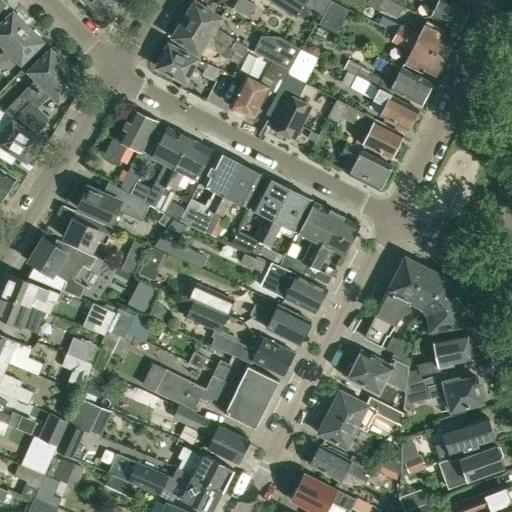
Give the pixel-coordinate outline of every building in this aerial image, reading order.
[(107,19),(120,7),(124,5),(126,2),(125,1),(126,0),(97,0),(92,5),(97,10),(95,11),(103,19),(105,17),(107,19)] [(221,0),(248,17),(256,5),(248,0),(221,0)] [(268,0),(295,17),(303,5),(294,0),(268,0)] [(349,9),(331,0),(319,23),(337,32),(349,9)] [(403,5),(392,0),(381,0),(378,7),(397,17),(403,5)] [(468,10),(451,1),(449,0),(423,0),(436,7),(431,16),(458,30),(468,10)] [(220,17),(212,12),(195,1),(193,4),(191,3),(186,12),(188,13),(184,19),(228,46),(233,37),(215,25),(220,17)] [(0,55),(28,27),(23,22),(25,20),(17,12),(15,14),(13,12),(0,24),(0,55)] [(222,55),(228,46),(184,19),(181,24),(179,23),(173,32),(175,33),(173,36),(198,52),(204,43),(222,55)] [(444,57),(453,39),(442,33),(444,30),(426,21),(420,34),(400,24),(396,33),(444,57)] [(21,62),(28,55),(42,41),(40,38),(42,37),(34,29),(32,31),(28,27),(0,55),(0,68),(14,55),(21,62)] [(435,75),(444,57),(396,33),(392,40),(412,50),(405,64),(422,73),(424,69),(435,75)] [(289,69),(301,48),(281,36),(261,34),(254,50),(271,60),(281,65),(289,69)] [(238,40),(237,39),(231,48),(236,51),(243,55),(248,46),(238,40)] [(194,64),(197,58),(187,52),(169,43),(163,54),(161,53),(156,62),(158,64),(157,66),(175,75),(176,76),(175,79),(182,82),(183,80),(185,81),(194,64)] [(307,49),(319,55),(321,51),(319,46),(315,44),(309,45),(307,49)] [(242,57),(243,55),(236,51),(231,48),(226,57),(237,64),(242,57)] [(288,73),(301,80),(314,55),(319,57),(301,48),(289,69),(288,73)] [(28,100),(65,63),(60,59),(62,57),(55,50),(53,52),(50,49),(29,70),(37,78),(22,93),(28,100)] [(264,101),(270,90),(277,93),(279,88),(288,73),(289,69),(281,65),(271,60),(260,82),(246,75),(231,104),(234,105),(235,109),(240,111),(243,110),(254,115),(262,100),(264,101)] [(383,78),(370,72),(347,60),(342,68),(356,76),(356,75),(390,92),(392,89),(420,103),(431,82),(391,61),(383,78)] [(206,62),(203,68),(201,74),(212,79),(218,68),(206,62)] [(68,91),(67,91),(80,78),(77,76),(79,74),(72,67),(70,69),(65,63),(28,100),(13,116),(39,134),(50,117),(38,105),(51,92),(59,100),(61,97),(62,98),(66,95),(68,91)] [(306,82),(301,80),(288,73),(279,88),(277,93),(287,98),(272,126),(277,129),(278,132),(285,136),(289,135),(294,137),(310,105),(298,99),(306,82)] [(392,93),(390,92),(356,75),(356,76),(350,87),(385,105),(380,114),(408,128),(418,109),(392,95),(392,93)] [(343,114),(348,104),(336,97),(327,114),(337,119),(340,113),(343,114)] [(385,125),(386,123),(348,104),(343,114),(371,129),(363,143),(390,157),(391,155),(394,156),(400,143),(398,142),(402,134),(385,125)] [(16,123),(13,121),(15,118),(0,108),(0,128),(6,132),(0,141),(0,143),(26,160),(28,157),(30,158),(36,149),(34,147),(40,137),(35,135),(16,123)] [(142,151),(148,139),(157,121),(133,109),(118,138),(114,136),(104,156),(117,163),(127,143),(137,148),(118,187),(130,193),(149,154),(142,151)] [(155,207),(189,137),(167,126),(152,156),(167,164),(147,203),(149,204),(155,207)] [(197,179),(203,166),(212,148),(189,137),(155,207),(161,211),(181,171),(197,179)] [(390,163),(372,154),(347,142),(341,153),(356,161),(349,174),(359,179),(377,188),(390,163)] [(215,212),(240,163),(218,152),(209,170),(202,183),(217,190),(207,208),(215,212)] [(245,205),(252,192),(261,174),(240,163),(215,212),(211,219),(205,232),(219,238),(228,219),(222,216),(231,198),(245,205)] [(15,178),(0,168),(0,200),(0,201),(7,191),(10,189),(13,185),(13,181),(15,178)] [(268,230),(288,188),(267,177),(251,208),(265,215),(248,249),(257,254),(258,252),(263,242),(269,230),(268,230)] [(130,193),(118,187),(114,184),(109,195),(88,186),(78,207),(117,225),(123,212),(142,221),(149,204),(147,203),(130,193)] [(295,230),(311,199),(288,188),(268,230),(269,230),(263,242),(258,252),(277,262),(280,264),(285,255),(269,247),(281,223),(295,230)] [(187,208),(181,221),(196,228),(205,232),(211,219),(215,212),(207,208),(201,206),(190,201),(188,207),(187,208)] [(308,265),(320,241),(321,242),(337,213),(315,201),(299,232),(313,239),(302,262),(286,253),(285,255),(280,264),(303,275),(308,265)] [(113,228),(108,225),(79,212),(76,219),(73,218),(70,225),(67,225),(63,232),(65,235),(64,237),(92,250),(97,239),(106,243),(113,228)] [(330,247),(344,254),(359,224),(337,213),(321,242),(320,241),(308,265),(303,275),(326,287),(332,275),(319,268),(330,247)] [(57,238),(54,243),(43,236),(29,260),(49,273),(44,282),(76,295),(79,288),(68,281),(80,262),(85,265),(92,254),(57,238)] [(160,251),(148,246),(136,273),(148,279),(160,251)] [(426,310),(456,288),(448,278),(427,267),(405,256),(364,337),(381,346),(388,332),(406,307),(409,300),(423,307),(426,310)] [(138,262),(127,257),(122,268),(133,273),(137,263),(138,262)] [(326,287),(303,275),(280,264),(277,262),(265,286),(284,296),(314,311),(326,287)] [(54,304),(59,293),(8,272),(0,292),(0,293),(29,305),(50,313),(53,304),(54,304)] [(139,279),(127,301),(144,310),(156,288),(139,279)] [(196,300),(227,313),(233,300),(193,283),(188,296),(196,300)] [(431,329),(448,326),(467,324),(464,298),(456,288),(426,310),(429,313),(431,329)] [(25,316),(29,305),(0,293),(0,317),(37,332),(41,323),(25,316)] [(220,330),(227,313),(196,300),(189,317),(220,330)] [(309,319),(308,318),(279,304),(274,313),(257,304),(252,312),(270,321),(267,327),(295,341),(298,343),(309,319)] [(107,332),(116,311),(101,305),(91,330),(105,335),(107,332)] [(116,311),(107,332),(123,338),(133,313),(117,307),(116,311)] [(31,348),(4,336),(0,334),(0,358),(7,362),(37,373),(42,361),(28,356),(31,348)] [(293,351),(285,347),(260,334),(253,347),(238,340),(237,343),(219,335),(215,343),(252,362),(253,359),(282,373),(293,351)] [(470,338),(467,336),(466,334),(435,341),(438,359),(418,364),(419,369),(409,371),(407,384),(441,372),(441,367),(454,364),(454,362),(471,359),(469,347),(472,345),(470,338)] [(385,347),(394,352),(400,340),(391,335),(385,347)] [(66,353),(93,363),(100,348),(71,338),(66,353)] [(394,352),(400,355),(401,353),(406,343),(400,340),(394,352)] [(100,348),(94,361),(106,367),(112,353),(100,348)] [(388,364),(378,359),(360,350),(354,363),(350,364),(347,370),(348,374),(347,376),(379,392),(386,378),(392,382),(406,389),(407,384),(409,371),(409,365),(392,356),(388,364)] [(210,358),(198,352),(192,364),(205,369),(210,358)] [(279,380),(248,364),(223,352),(211,375),(267,403),(279,380)] [(401,353),(400,355),(394,352),(392,356),(409,365),(410,358),(401,353)] [(87,376),(93,363),(66,353),(61,366),(72,370),(67,384),(82,390),(87,376)] [(211,375),(206,386),(151,357),(139,380),(194,409),(199,398),(255,426),(267,403),(211,375)] [(3,373),(7,362),(0,358),(0,389),(29,402),(33,391),(16,384),(18,379),(3,373)] [(457,375),(443,379),(441,372),(407,384),(406,389),(404,405),(446,394),(450,410),(463,406),(482,401),(482,399),(484,398),(481,388),(479,388),(476,375),(458,379),(457,375)] [(87,376),(82,390),(98,396),(104,382),(87,376)] [(376,408),(358,398),(340,389),(336,396),(334,395),(327,408),(358,425),(364,412),(372,416),(376,408)] [(69,418),(68,422),(101,435),(112,409),(80,395),(69,418)] [(392,420),(397,410),(385,404),(380,414),(392,420)] [(249,439),(217,423),(178,407),(173,419),(212,436),(207,446),(237,462),(249,439)] [(350,439),(358,425),(327,408),(319,424),(321,425),(318,432),(354,451),(358,443),(350,439)] [(0,410),(0,420),(7,423),(16,427),(21,416),(12,412),(11,415),(0,410)] [(55,450),(68,422),(51,414),(38,442),(55,450)] [(490,420),(488,420),(487,416),(468,422),(443,430),(447,441),(435,445),(439,458),(475,446),(495,440),(491,429),(492,425),(490,420)] [(84,430),(69,423),(57,450),(71,457),(84,430)] [(45,474),(55,450),(38,442),(37,441),(26,465),(30,467),(45,474)] [(348,458),(338,453),(320,444),(316,452),(313,452),(310,459),(312,461),(310,464),(339,479),(344,469),(366,480),(372,469),(349,457),(348,458)] [(500,446),(497,446),(496,444),(451,459),(450,457),(439,461),(448,486),(468,480),(485,473),(504,467),(500,456),(502,454),(500,446)] [(233,469),(204,454),(203,456),(184,445),(177,457),(182,459),(177,468),(223,490),(234,469),(233,469)] [(177,468),(173,478),(116,453),(108,472),(128,482),(128,481),(158,494),(158,495),(171,500),(174,494),(208,511),(211,511),(222,491),(223,491),(223,490),(177,468)] [(373,467),(400,481),(400,462),(385,454),(379,456),(373,467)] [(409,471),(424,466),(421,455),(405,461),(409,471)] [(63,459),(55,478),(65,482),(73,463),(63,459)] [(45,474),(30,467),(26,465),(23,464),(16,478),(38,488),(45,474)] [(372,469),(366,480),(374,484),(380,473),(372,469)] [(131,483),(110,474),(106,485),(127,494),(131,483)] [(326,486),(323,484),(305,475),(303,478),(300,479),(297,484),(298,488),(293,498),(319,511),(324,511),(332,499),(335,501),(334,503),(350,511),(351,508),(356,500),(327,485),(326,486)] [(0,498),(4,500),(8,490),(0,486),(0,498)] [(486,511),(511,511),(511,487),(511,486),(496,492),(494,488),(453,503),(456,511),(480,511),(485,510),(486,511)] [(420,489),(399,497),(404,509),(425,502),(420,489)] [(53,511),(56,507),(34,497),(27,511),(53,511)] [(356,500),(351,508),(358,511),(366,511),(371,504),(357,497),(356,500)] [(188,511),(167,503),(163,511),(188,511)]
